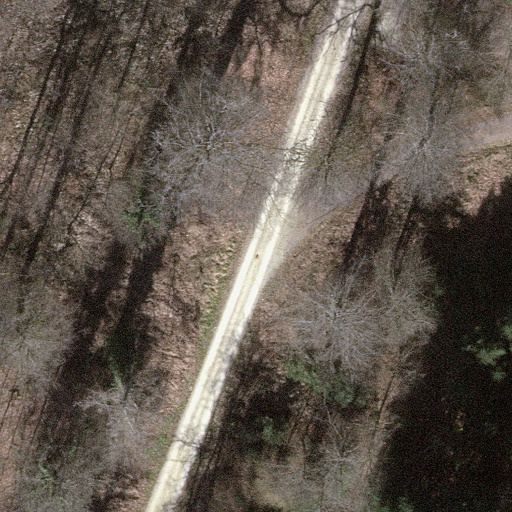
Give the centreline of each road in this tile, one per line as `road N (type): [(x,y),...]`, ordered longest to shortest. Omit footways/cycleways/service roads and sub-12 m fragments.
road 1 (track): [(334,0),(158,511)]
road 2 (track): [(511,120),(352,167),(241,269)]
